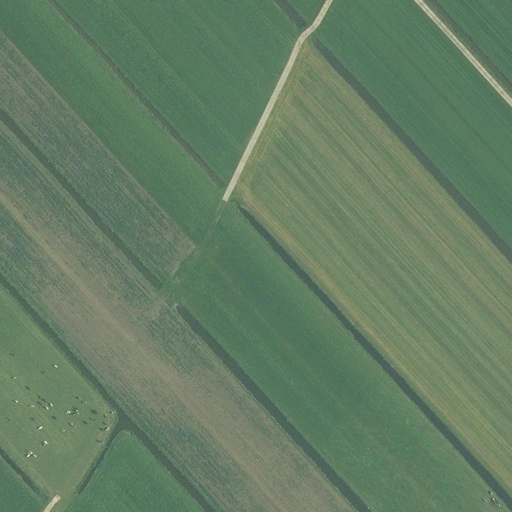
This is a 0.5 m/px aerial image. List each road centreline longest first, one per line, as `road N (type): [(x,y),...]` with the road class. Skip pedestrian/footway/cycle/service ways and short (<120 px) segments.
road 1 (track): [(329,0),(300,38),(224,200)]
road 2 (track): [(511,102),(416,0)]
